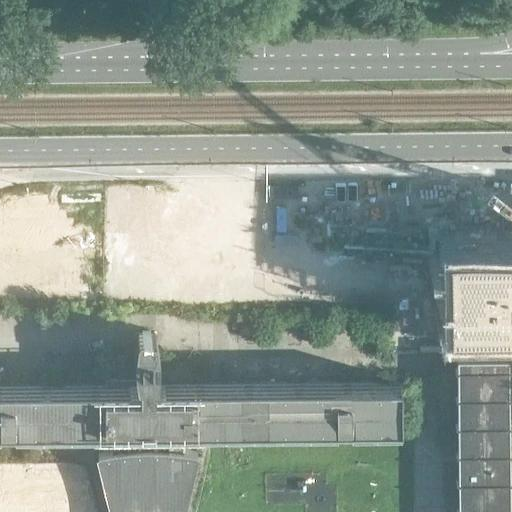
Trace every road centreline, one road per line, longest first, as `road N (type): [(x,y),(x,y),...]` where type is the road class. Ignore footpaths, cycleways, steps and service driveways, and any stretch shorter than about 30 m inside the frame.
road 1 (secondary): [(0,149),(511,146)]
road 2 (secondary): [(472,65),(0,72)]
